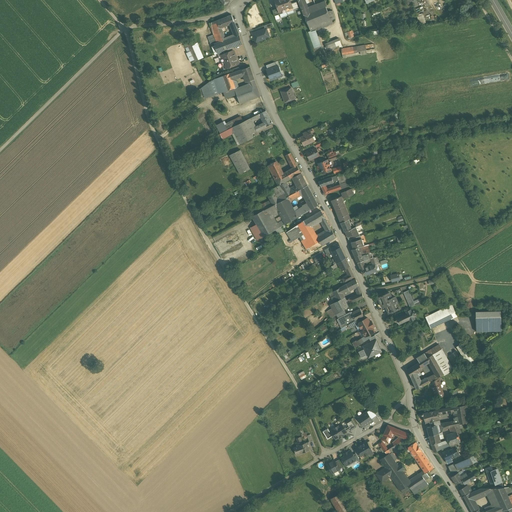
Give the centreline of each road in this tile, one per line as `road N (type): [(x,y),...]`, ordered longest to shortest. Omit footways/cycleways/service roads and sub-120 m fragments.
road 1 (track): [(124,28),(149,121),(196,222),(293,380),(325,456)]
road 2 (residential): [(243,0),(236,13),(264,94),(342,238),(409,393)]
road 3 (track): [(124,28),(0,149)]
road 4 (track): [(367,292),(432,277),(511,223)]
